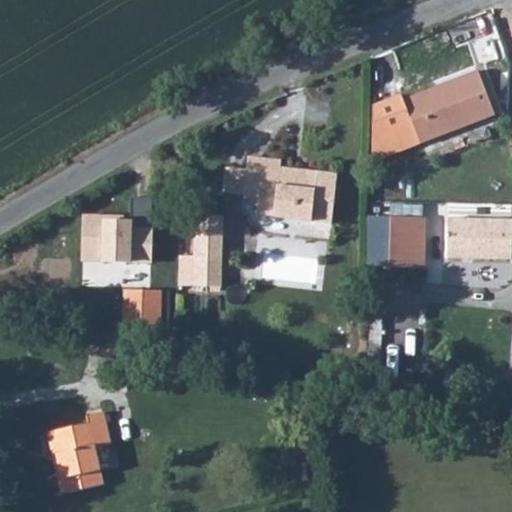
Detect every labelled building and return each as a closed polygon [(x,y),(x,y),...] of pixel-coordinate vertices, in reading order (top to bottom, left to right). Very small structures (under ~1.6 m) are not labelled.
[(439,141),(476,125),(498,115),(480,69),(456,79),(459,86),(425,102),(422,93),(402,101),(399,97),(371,108),(369,156),(376,161),(418,145),(422,148),(439,141)] [(280,171),(281,161),(245,159),(244,169),(225,169),(222,194),(242,195),(243,198),(262,200),(261,216),(334,222),(337,176),(280,171)] [(81,215),(81,261),(150,262),(153,226),(131,226),(131,214),(81,215)] [(424,268),(424,214),(384,214),(383,268),(424,268)] [(445,221),(444,263),(511,263),(511,222),(511,223),(445,221)] [(225,299),(227,223),(200,222),(199,299),(225,299)] [(164,332),(164,298),(129,298),(130,332),(164,332)] [(107,491),(100,457),(117,453),(110,419),(93,423),(94,429),(51,439),(56,458),(60,457),(70,499),(107,491)]
